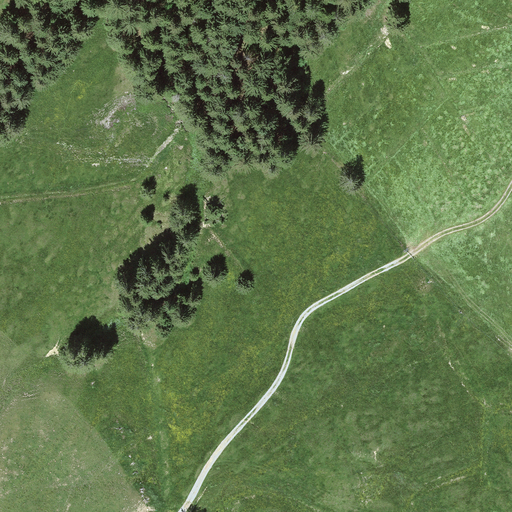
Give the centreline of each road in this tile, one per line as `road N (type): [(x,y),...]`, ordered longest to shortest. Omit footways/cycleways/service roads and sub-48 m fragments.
road 1 (track): [(511,183),(485,218),(437,234),(306,312),(278,379),(218,450),(181,511)]
road 2 (track): [(417,249),(511,343)]
